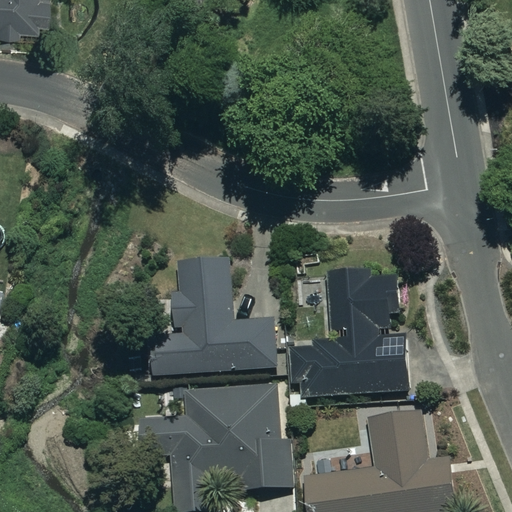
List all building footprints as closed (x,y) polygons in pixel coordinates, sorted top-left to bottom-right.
[(0,0),(0,32),(46,34),(46,0),(0,0)] [(234,267),(183,270),(184,296),(178,297),(180,338),(154,339),(156,378),(280,372),(278,324),(237,326),(234,267)] [(399,276),(330,280),(334,346),(293,349),(296,403),(414,396),(409,326),(402,326),(399,276)] [(225,511),(225,501),(297,496),(294,443),(285,444),(281,390),(189,396),(191,422),(147,425),(149,465),(175,463),(178,511),(225,511)] [(432,462),(425,414),(372,422),(379,472),(310,481),(314,511),(459,511),(452,460),(432,462)]
